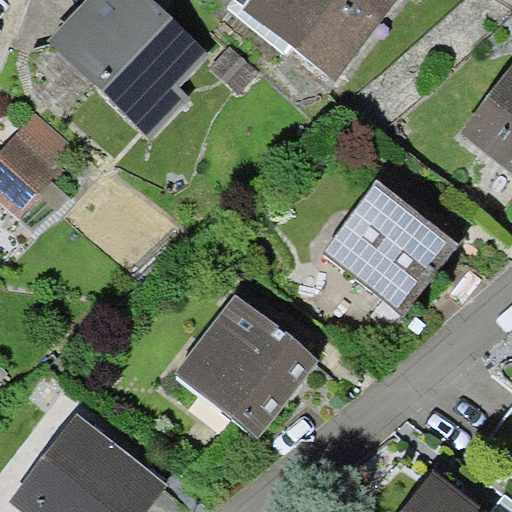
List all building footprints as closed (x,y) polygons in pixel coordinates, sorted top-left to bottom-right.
[(210,54),(153,0),(85,0),(47,40),(151,139),(192,97),(179,85),(210,54)] [(284,52),(290,45),(242,9),(248,0),(231,0),(226,6),(284,52)] [(394,0),(248,0),(242,9),(290,45),(336,79),(394,0)] [(511,65),(459,133),(511,173),(511,65)] [(74,148),(34,113),(0,152),(0,202),(15,215),(74,148)] [(459,244),(378,181),(322,252),(403,315),(423,289),(459,244)] [(320,360),(236,294),(174,373),(258,438),(298,387),(320,360)] [(147,511),(169,484),(77,414),(9,502),(22,511),(147,511)] [(485,511),(433,471),(401,511),(485,511)]
